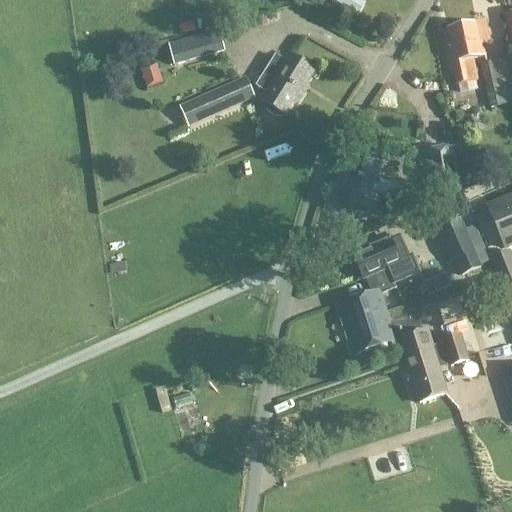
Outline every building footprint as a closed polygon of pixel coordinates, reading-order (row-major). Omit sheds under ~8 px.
[(451,48),(448,49),(456,86),(478,81),(473,60),(485,57),(482,42),(488,41),(484,22),(447,30),(451,48)] [(169,46),(172,59),(174,66),(225,52),(219,32),(169,46)] [(267,114),(274,118),(282,119),(283,117),(286,118),(294,106),(296,108),(305,94),(303,92),(315,73),(290,57),(286,64),(276,57),(256,88),(267,94),(261,103),(265,105),(263,107),(267,114)] [(511,104),(511,87),(506,61),(481,66),(490,109),(511,104)] [(157,66),(140,71),(147,90),(163,84),(157,66)] [(179,108),(188,128),(254,99),(245,79),(179,108)] [(479,142),(466,144),(464,134),(457,135),(462,166),(483,162),(479,142)] [(433,197),(459,193),(453,150),(427,154),(433,197)] [(377,216),(377,215),(381,216),(381,212),(377,212),(379,195),(405,197),(406,184),(380,181),(382,165),(345,161),(340,212),(377,216)] [(511,246),(511,198),(488,209),(505,249),(511,246)] [(458,217),(436,227),(452,264),(459,261),(465,274),(461,276),(461,277),(481,268),(458,217)] [(399,238),(390,242),(388,239),(375,244),(377,248),(353,258),(363,280),(365,279),(365,280),(386,270),(393,286),(394,286),(421,274),(413,255),(408,258),(399,238)] [(511,256),(510,251),(490,260),(509,306),(511,305),(511,256)] [(389,326),(389,324),(379,294),(394,289),(394,291),(396,290),(394,286),(393,286),(386,270),(365,280),(372,295),(336,306),(352,357),(388,346),(382,328),(389,326)] [(445,275),(423,284),(429,297),(451,288),(445,275)] [(435,299),(418,304),(422,317),(439,311),(435,299)] [(403,320),(389,324),(389,326),(382,328),(388,346),(392,360),(407,355),(408,357),(405,358),(405,360),(408,359),(413,374),(410,375),(420,404),(447,396),(437,367),(449,363),(451,368),(469,362),(460,336),(442,342),(444,346),(429,351),(422,332),(421,332),(413,308),(404,311),(407,319),(403,321),(403,320)] [(511,341),(496,348),(499,357),(511,351),(511,341)]
